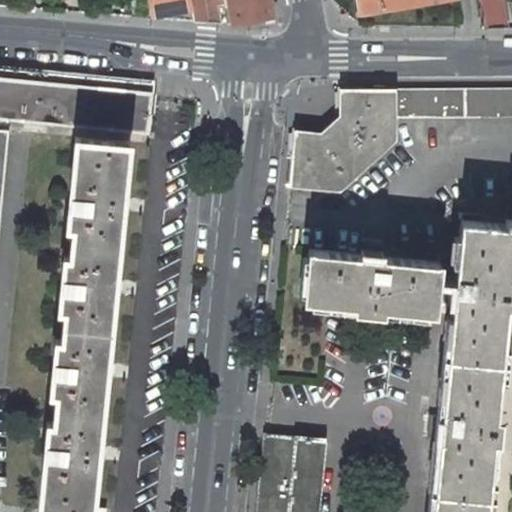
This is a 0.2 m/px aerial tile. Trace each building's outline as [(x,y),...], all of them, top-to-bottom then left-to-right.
[(128,0),(132,17),(151,18),(147,0),(128,0)] [(206,8),(204,0),(147,0),(151,18),(192,10),(194,22),(208,23),(206,8)] [(274,16),(271,0),(227,0),(232,24),(274,16)] [(355,0),(358,10),(380,6),(380,3),(399,0),(400,3),(414,0),(355,0)] [(400,3),(399,0),(380,3),(380,6),(381,9),(400,6),(400,3)] [(478,0),(483,28),(507,28),(502,0),(478,0)] [(208,23),(218,24),(215,6),(211,6),(206,8),(208,23)] [(0,215),(8,132),(0,131),(0,117),(147,132),(152,82),(0,66),(0,215)] [(511,115),(511,87),(339,89),(339,115),(320,133),(294,130),(289,184),(339,189),(394,139),(394,117),(511,115)] [(92,507),(110,329),(129,142),(75,137),(66,225),(72,226),(69,256),(63,255),(58,308),(64,309),(61,339),(55,338),(49,391),(55,392),(52,421),(46,421),(37,510),(62,511),(104,511),(105,509),(92,507)] [(495,278),(488,278),(492,239),(511,240),(511,190),(497,189),(494,219),(491,219),(491,216),(485,216),(484,221),(440,216),(434,279),(417,277),(419,260),(361,254),(362,245),(341,243),(340,251),(285,249),(283,296),(337,302),(336,308),(361,311),(362,304),(414,310),(415,299),(431,301),(426,354),(480,359),(486,302),(493,303),(495,278)] [(477,386),(480,359),(426,354),(421,408),(447,411),(449,383),(477,386)] [(417,448),(471,454),(477,386),(449,383),(447,411),(421,408),(420,414),(412,413),(410,434),(418,435),(417,448)] [(257,511),(317,511),(325,439),(266,433),(257,511)] [(466,507),(471,454),(417,448),(412,502),(466,507)] [(465,511),(466,507),(412,502),(410,511),(465,511)]
